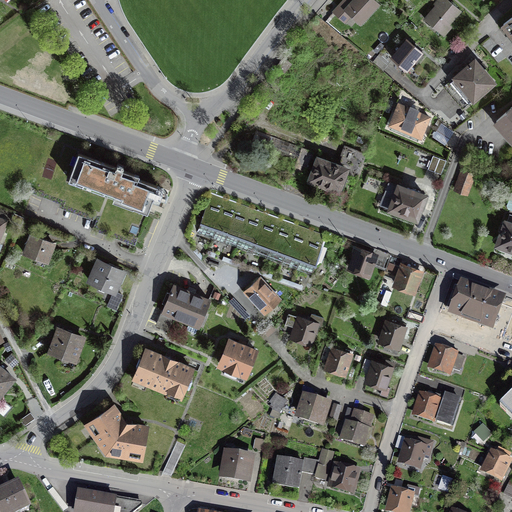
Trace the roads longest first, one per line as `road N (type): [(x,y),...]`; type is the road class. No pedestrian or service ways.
road 1 (residential): [(53,421),(98,387),(120,352),(194,167)]
road 2 (secondary): [(194,167),(450,262)]
road 3 (residential): [(369,511),(450,262)]
road 4 (secondary): [(0,94),(180,162)]
road 5 (residential): [(20,461),(177,490)]
road 6 (residential): [(199,115),(236,91),(306,0)]
road 7 (residential): [(199,115),(157,87),(97,0)]
